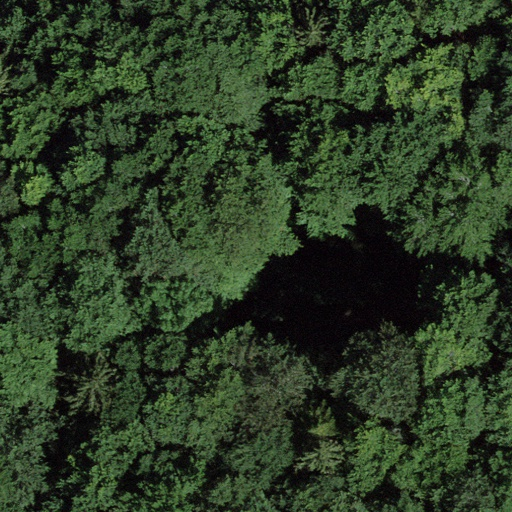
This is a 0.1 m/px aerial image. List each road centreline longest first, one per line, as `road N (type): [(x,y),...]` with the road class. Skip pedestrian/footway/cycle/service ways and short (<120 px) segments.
road 1 (track): [(0,382),(267,351)]
road 2 (track): [(267,351),(511,288)]
